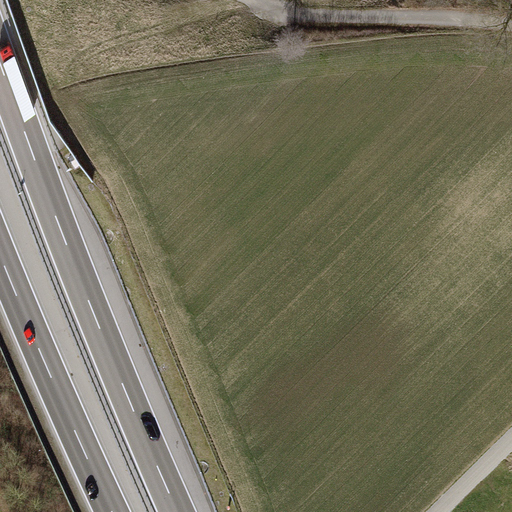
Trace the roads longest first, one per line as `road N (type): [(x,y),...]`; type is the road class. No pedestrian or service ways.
road 1 (trunk): [(179,511),(0,59)]
road 2 (trunk): [(0,250),(113,511)]
road 3 (track): [(511,22),(322,18),(251,0)]
